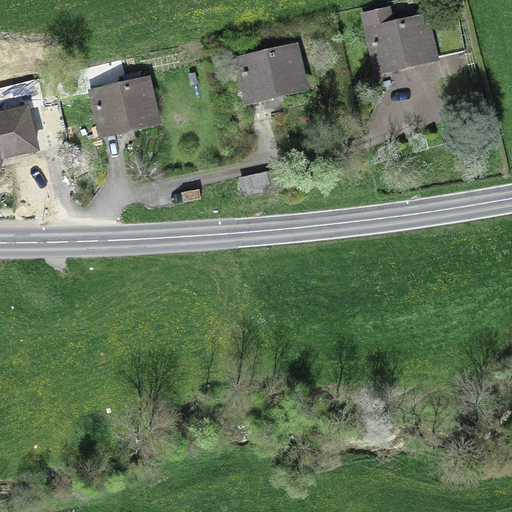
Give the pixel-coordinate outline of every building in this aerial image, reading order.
[(414,63),(432,58),(432,56),(424,23),(424,19),(392,26),(388,8),(365,14),(378,67),(400,62),(402,69),(415,66),(414,63)] [(457,15),(424,23),(432,56),(463,49),(464,51),(457,15)] [(239,61),(248,97),(270,92),(271,95),(279,93),(279,97),(284,96),(284,92),(302,88),(294,49),(239,61)] [(124,125),(125,128),(156,121),(147,82),(142,83),(140,73),(125,77),(127,87),(93,94),(101,130),(124,125)] [(37,78),(43,106),(60,102),(54,75),(37,78)] [(0,162),(2,156),(35,149),(26,110),(0,115),(0,162)] [(272,172),(240,179),(243,190),(267,185),(268,188),(276,186),(272,172)]
